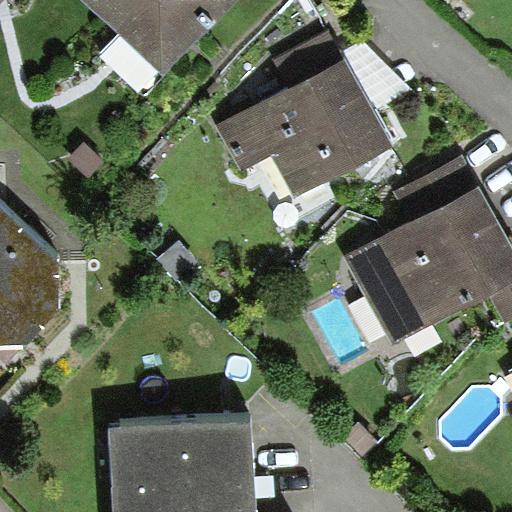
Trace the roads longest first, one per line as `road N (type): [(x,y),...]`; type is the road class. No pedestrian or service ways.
road 1 (residential): [(511,106),(400,0)]
road 2 (residential): [(261,415),(367,511)]
